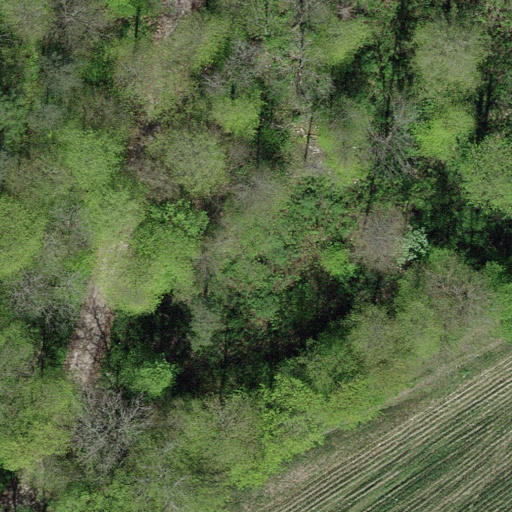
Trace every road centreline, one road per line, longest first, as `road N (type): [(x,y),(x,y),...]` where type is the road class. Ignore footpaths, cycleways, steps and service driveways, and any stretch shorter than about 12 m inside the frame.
road 1 (track): [(184,0),(101,319),(28,511)]
road 2 (track): [(64,511),(212,459),(511,319)]
